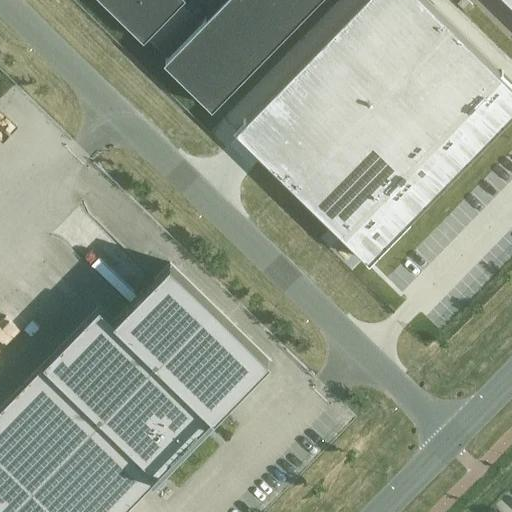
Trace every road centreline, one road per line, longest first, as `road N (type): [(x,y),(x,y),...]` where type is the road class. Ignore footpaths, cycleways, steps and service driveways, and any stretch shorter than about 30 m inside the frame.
road 1 (unclassified): [(451,438),(7,0)]
road 2 (unknown): [(116,107),(0,230)]
